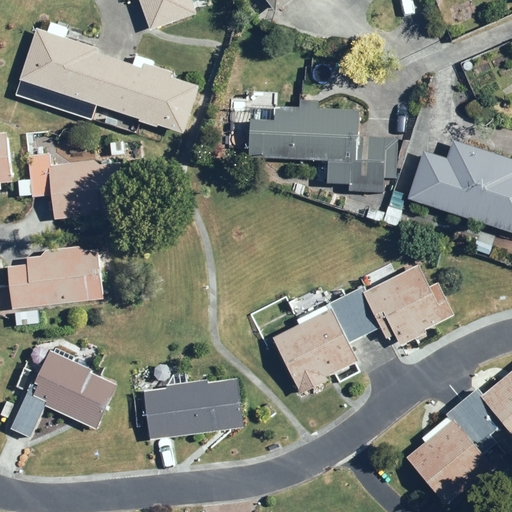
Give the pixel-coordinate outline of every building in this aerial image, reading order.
[(135,0),(147,31),(193,14),(187,0),(135,0)] [(262,0),(271,11),(286,0),(262,0)] [(468,0),(465,0),(447,8),(454,25),(475,15),(468,0)] [(95,50),(61,38),(64,28),(48,22),(44,32),(36,29),(18,81),(152,127),(153,124),(178,133),(194,87),(167,78),(169,73),(141,64),(139,69),(94,54),(95,50)] [(323,184),(345,185),(345,192),(380,193),(380,178),(392,179),(393,138),(354,137),(355,111),(314,110),(314,104),(300,104),(300,109),(270,108),(270,121),(246,121),(245,159),(324,161),(323,184)] [(0,183),(8,182),(3,132),(0,132),(0,183)] [(404,199),(511,234),(511,160),(449,140),(443,158),(420,151),(404,199)] [(46,154),(25,157),(30,198),(47,195),(51,221),(95,215),(96,221),(110,219),(109,213),(121,212),(114,162),(95,165),(91,161),(48,167),(46,154)] [(387,207),(381,223),(394,227),(399,211),(387,207)] [(364,218),(378,222),(382,213),(367,208),(364,218)] [(473,242),(470,249),(485,254),(488,246),(473,242)] [(23,266),(4,269),(9,310),(100,299),(94,250),(81,252),(76,248),(22,254),(23,266)] [(357,288),(340,297),(360,337),(376,328),(382,340),(391,335),(396,345),(402,342),(403,343),(412,338),(415,345),(435,335),(430,326),(450,316),(433,283),(425,288),(413,265),(359,293),(357,288)] [(357,371),(344,345),(360,337),(340,297),(326,304),(329,308),(269,338),(298,394),(324,380),(322,377),(332,372),(337,381),(357,371)] [(46,350),(7,429),(26,438),(42,405),(91,429),(113,386),(88,374),(90,371),(46,350)] [(511,368),(479,395),(474,389),(458,402),(486,435),(498,425),(511,441),(511,368)] [(163,386),(163,390),(142,393),(148,440),(239,428),(233,379),(203,383),(203,381),(163,386)] [(492,443),(486,435),(458,402),(443,415),(447,421),(402,459),(441,506),(463,487),(465,490),(490,469),(478,455),(492,443)] [(490,461),(502,476),(511,467),(511,465),(501,452),(490,461)]
